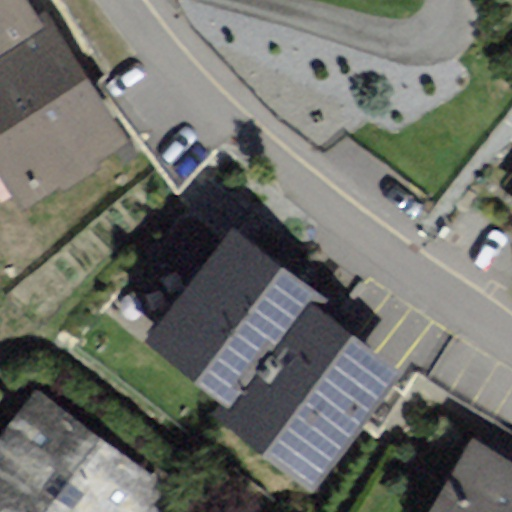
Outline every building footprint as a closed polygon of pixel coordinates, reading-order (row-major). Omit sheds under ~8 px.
[(39,0),(0,0),(0,180),(23,212),(134,133),(39,0)] [(511,175),(491,208),(511,222),(511,175)] [(285,283),(229,240),(165,323),(242,382),(233,394),(318,459),(384,375),(328,331),(342,313),(292,274),(285,283)] [(37,409),(0,472),(0,511),(161,511),(175,488),(37,409)] [(511,511),(511,479),(463,450),(426,511),(511,511)]
